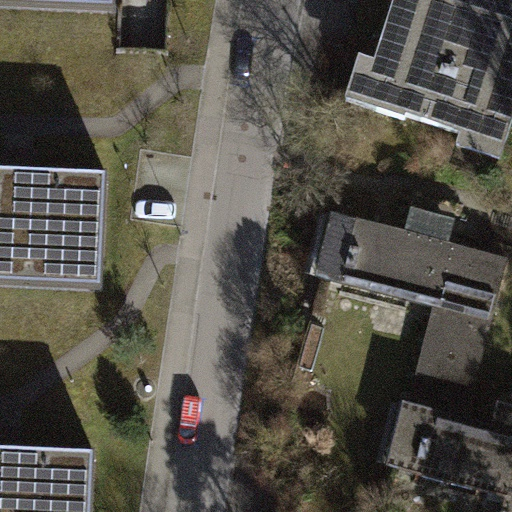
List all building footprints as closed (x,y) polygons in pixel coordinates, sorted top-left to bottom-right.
[(511,0),(398,0),(364,103),(506,149),(511,129),(511,0)] [(0,169),(0,276),(105,280),(109,173),(0,169)] [(323,281),(438,309),(412,405),(470,421),(511,262),(449,246),(453,229),(448,221),(415,212),(409,235),(339,217),(323,281)] [(395,467),(511,495),(506,511),(511,511),(511,410),(502,408),(496,428),(470,421),(412,405),(395,467)] [(0,448),(0,511),(95,511),(97,451),(0,448)]
